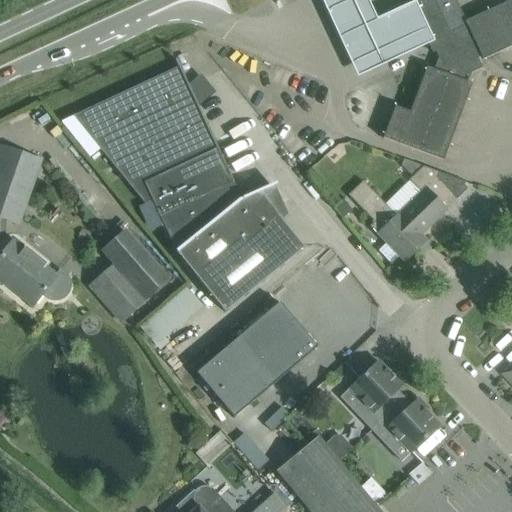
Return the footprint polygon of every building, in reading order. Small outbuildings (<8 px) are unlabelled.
[(370,0),(323,0),(357,72),(434,35),(416,0),(401,0),(376,12),(370,0)] [(511,0),(465,22),(461,14),(454,0),(407,0),(432,53),(435,51),(438,57),(433,70),(426,68),(409,112),(395,107),(383,139),(443,161),(471,84),(467,83),(471,74),(482,69),(477,59),(481,57),(483,60),(511,46),(511,0)] [(105,101),(61,122),(89,158),(100,149),(144,205),(152,201),(176,252),(224,312),(303,248),(278,217),(280,215),(267,189),(272,187),(271,185),(241,199),(196,102),(208,92),(199,81),(188,86),(176,59),(174,60),(178,67),(105,101)] [(0,153),(0,217),(18,224),(40,160),(2,147),(0,153)] [(403,160),(401,166),(413,177),(422,167),(403,160)] [(466,183),(423,167),(422,167),(413,177),(384,204),(363,181),(348,195),(374,222),(370,226),(386,244),(378,251),(391,264),(398,257),(404,262),(426,241),(420,235),(446,211),(442,206),(466,183)] [(343,202),(337,208),(347,220),(354,214),(343,202)] [(79,237),(88,241),(92,232),(83,228),(79,237)] [(114,267),(95,284),(129,322),(153,301),(152,300),(173,283),(128,231),(102,254),(114,267)] [(67,275),(65,274),(60,270),(56,276),(12,241),(0,256),(0,274),(18,289),(16,292),(33,306),(42,295),(46,298),(48,300),(50,301),(53,301),(56,301),(58,301),(61,300),(63,299),(65,298),(69,294),(70,291),(70,288),(71,286),(70,283),(70,280),(68,278),(67,275)] [(75,265),(85,273),(89,268),(79,261),(75,265)] [(185,287),(139,327),(160,350),(169,343),(165,338),(202,307),(185,287)] [(279,302),(195,373),(233,419),(317,347),(279,302)] [(378,362),(349,389),(366,407),(357,415),(371,429),(404,398),(397,391),(404,384),(394,374),(391,376),(378,362)] [(511,384),(511,365),(503,374),(511,384)] [(404,398),(371,429),(384,443),(393,435),(410,453),(439,426),(425,412),(427,409),(417,399),(411,405),(404,398)] [(283,407),(266,422),(273,429),(290,414),(283,407)] [(191,436),(189,447),(200,449),(202,438),(191,436)] [(276,471),(309,511),(379,511),(318,437),(276,471)] [(338,462),(353,448),(345,440),(331,453),(338,462)] [(409,475),(418,485),(431,474),(422,464),(409,475)] [(196,490),(194,492),(194,494),(193,496),(193,498),(193,500),(193,502),(194,504),(195,506),(196,507),(198,509),(194,511),(282,511),(286,508),(270,491),(248,511),(233,511),(216,492),(214,490),(213,489),(211,488),(209,487),(207,486),(205,486),(203,486),(201,487),(199,488),(197,489),(196,490)]
